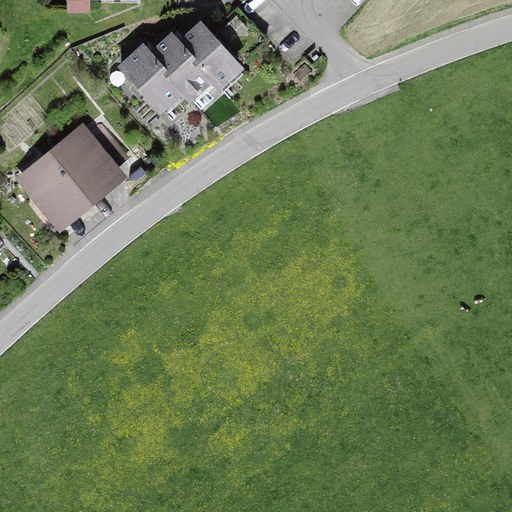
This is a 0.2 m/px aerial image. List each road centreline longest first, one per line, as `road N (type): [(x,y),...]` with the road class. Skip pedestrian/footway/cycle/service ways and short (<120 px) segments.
road 1 (tertiary): [(357,83),(230,153),(120,231),(0,337)]
road 2 (tertiary): [(511,28),(357,83)]
